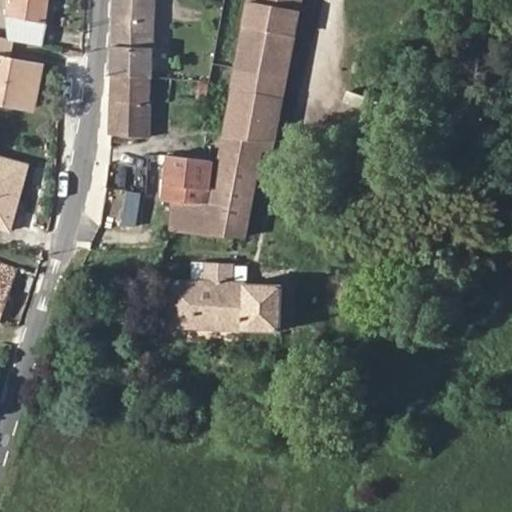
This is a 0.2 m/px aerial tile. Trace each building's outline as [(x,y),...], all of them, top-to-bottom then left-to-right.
[(41,46),(47,0),(2,0),(7,40),(15,41),(41,46)] [(151,0),(113,0),(110,75),(148,78),(151,0)] [(299,0),(249,0),(237,66),(285,75),(289,54),(262,49),(265,30),(292,35),(299,0)] [(289,54),(292,35),(265,30),(262,49),(289,54)] [(15,41),(7,40),(0,38),(0,103),(34,110),(43,65),(11,59),(15,41)] [(285,75),(237,66),(223,142),(261,149),(271,151),(285,75)] [(145,139),(148,78),(110,75),(107,137),(145,141),(145,139)] [(339,86),(337,99),(370,104),(372,91),(339,86)] [(200,151),(202,131),(171,128),(169,148),(200,151)] [(207,204),(171,202),(169,230),(244,237),(261,149),(223,142),(212,205),(207,204)] [(173,185),(171,202),(207,204),(208,182),(207,182),(189,181),(190,167),(191,159),(167,153),(167,154),(163,184),(173,185)] [(189,181),(207,182),(211,161),(191,159),(190,167),(189,181)] [(120,191),(116,229),(134,231),(138,194),(120,191)] [(511,251),(511,235),(492,228),(487,243),(511,251)] [(0,312),(15,269),(0,263),(0,312)] [(281,332),(283,284),(245,283),(246,265),(200,263),(198,280),(163,279),(161,328),(281,332)]
